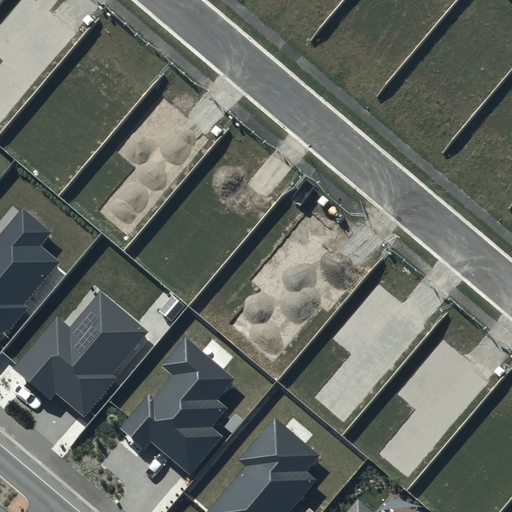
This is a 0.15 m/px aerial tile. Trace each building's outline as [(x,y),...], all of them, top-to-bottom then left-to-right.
[(386,112),(355,87),(314,136),(298,123),(273,153),(283,161),(257,193),(294,224),(386,112)] [(52,233),(22,208),(0,233),(0,339),(27,308),(25,305),(61,262),(41,246),(52,233)] [(148,331),(101,292),(69,329),(56,318),(13,368),(49,398),(54,393),(85,418),(117,378),(113,374),(148,331)] [(234,380),(186,340),(165,366),(174,374),(154,397),(149,394),(120,429),(144,449),(149,443),(189,476),(225,435),(213,425),(228,408),(217,399),(234,380)] [(320,454),(275,418),(239,461),(244,465),(206,511),(288,511),(316,478),(307,471),(320,454)] [(370,511),(357,500),(347,511),(370,511)]
